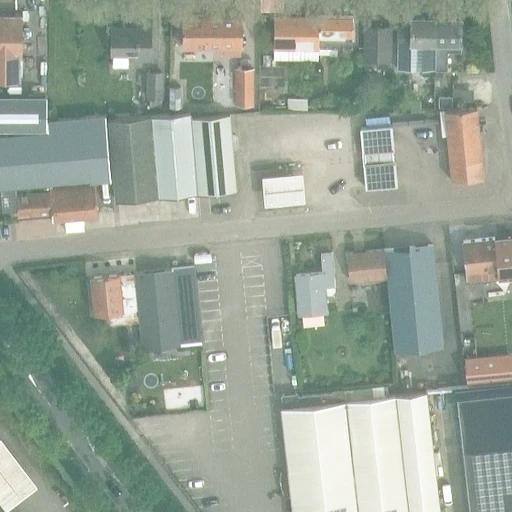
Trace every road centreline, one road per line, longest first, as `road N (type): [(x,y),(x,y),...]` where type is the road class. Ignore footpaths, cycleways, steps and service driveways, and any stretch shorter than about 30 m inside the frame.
road 1 (unclassified): [(0,253),(511,208)]
road 2 (tertiary): [(130,511),(0,329)]
road 3 (unclassified): [(511,129),(499,0)]
